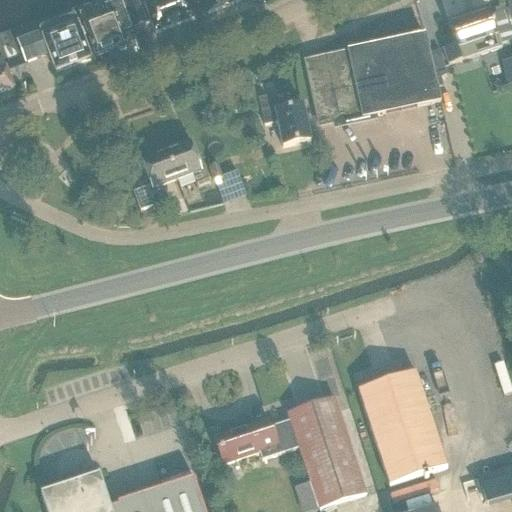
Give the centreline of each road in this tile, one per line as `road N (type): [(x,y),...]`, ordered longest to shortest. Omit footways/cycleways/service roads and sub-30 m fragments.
road 1 (residential): [(0,191),(73,226),(124,238),(511,161)]
road 2 (secondary): [(0,313),(511,192)]
road 3 (unclassified): [(0,432),(388,305)]
road 4 (residential): [(0,128),(34,108),(330,0)]
